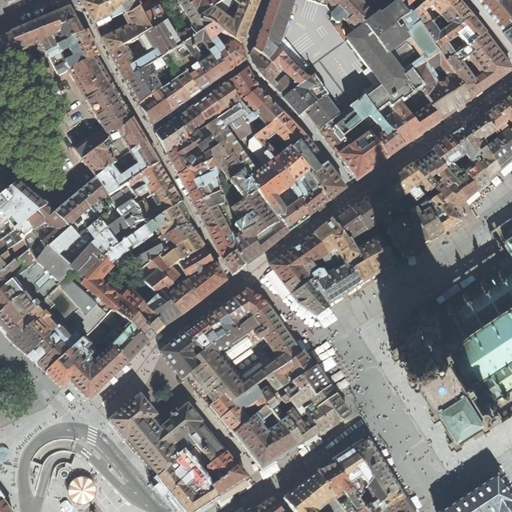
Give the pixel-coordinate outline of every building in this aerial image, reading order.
[(102,41),(109,55),(124,46),(137,39),(150,32),(139,10),(124,18),(129,28),(113,36),(106,23),(111,20),(112,21),(123,15),(119,7),(132,0),(90,0),(83,4),(93,25),(102,41)] [(138,5),(135,0),(132,0),(119,7),(123,15),(124,18),(139,10),(141,9),(138,5)] [(186,0),(183,0),(179,2),(192,26),(181,34),(182,36),(180,38),(183,44),(203,31),(207,28),(212,25),(199,17),(191,3),(189,4),(186,0)] [(199,17),(223,0),(186,0),(189,4),(191,3),(199,17)] [(223,0),(199,17),(212,25),(222,33),(233,41),(241,47),(254,14),(259,0),(223,0)] [(281,96),(284,98),(308,79),(274,48),(277,45),(292,0),(306,0),(320,5),(324,0),(270,0),(253,50),(260,56),(261,55),(279,73),(280,73),(283,75),(288,80),(290,85),(280,94),(281,96)] [(324,0),(335,11),(331,15),(331,19),(335,23),(339,23),(342,20),(344,21),(345,21),(356,33),(363,27),(398,2),(396,0),(375,17),(368,10),(358,0),(324,0)] [(396,0),(398,2),(408,16),(409,17),(414,12),(409,5),(415,0),(418,0),(422,5),(426,1),(427,1),(428,0),(396,0)] [(456,0),(428,0),(427,1),(426,1),(422,5),(414,12),(409,17),(398,24),(401,28),(401,29),(405,34),(419,24),(423,29),(431,24),(424,13),(431,6),(440,17),(458,3),(456,0)] [(511,21),(511,0),(480,0),(490,11),(504,28),(511,21)] [(423,91),(452,73),(445,63),(433,45),(423,29),(419,24),(405,34),(401,29),(398,31),(395,26),(398,24),(398,23),(408,16),(398,2),(363,27),(387,58),(389,55),(407,42),(419,59),(409,68),(421,87),(423,91)] [(465,10),(458,3),(440,17),(448,27),(438,34),(431,24),(423,29),(433,45),(443,39),(454,32),(472,18),(465,10)] [(166,22),(158,8),(144,16),(151,31),(166,22)] [(28,26),(10,34),(13,42),(21,38),(26,49),(36,45),(41,42),(46,52),(55,48),(51,41),(53,40),(53,39),(52,37),(55,36),(59,44),(81,33),(76,24),(68,9),(38,22),(28,26)] [(478,25),(472,18),(454,32),(443,39),(433,45),(445,63),(464,49),(461,46),(458,48),(452,40),(457,36),(467,48),(485,34),(478,25)] [(124,81),(180,46),(166,22),(151,31),(150,32),(137,39),(146,53),(133,61),(124,46),(109,55),(115,65),(124,81)] [(219,55),(229,72),(245,61),(243,53),(241,47),(233,41),(222,48),(215,38),(222,33),(212,25),(207,28),(203,31),(208,38),(219,55)] [(403,100),(421,87),(409,68),(402,72),(389,55),(387,58),(363,27),(356,33),(347,40),(382,86),(365,99),(376,112),(387,104),(399,95),(401,99),(403,100)] [(208,38),(203,31),(183,44),(197,64),(210,85),(221,78),(229,72),(219,55),(208,38)] [(84,39),(81,33),(59,44),(55,46),(55,48),(46,52),(49,58),(53,65),(59,76),(68,71),(65,63),(62,58),(88,45),(84,39)] [(5,36),(0,38),(0,40),(7,57),(13,55),(18,52),(15,46),(13,42),(10,34),(5,36)] [(470,100),(492,84),(511,70),(511,68),(502,56),(485,34),(467,48),(464,50),(464,49),(445,63),(452,73),(470,100)] [(18,52),(26,49),(21,38),(13,42),(15,46),(18,52)] [(131,92),(138,105),(158,92),(161,90),(155,79),(156,78),(157,76),(154,72),(169,63),(178,77),(187,72),(197,64),(183,44),(180,46),(124,81),(131,92)] [(91,52),(88,45),(62,58),(65,63),(68,71),(95,58),(91,52)] [(261,74),(280,94),(290,85),(288,80),(283,75),(280,73),(279,73),(261,55),(260,56),(253,50),(253,49),(251,55),(254,65),(258,70),(261,74)] [(103,72),(95,58),(68,71),(76,84),(84,99),(85,100),(111,85),(110,84),(103,72)] [(197,64),(187,72),(200,92),(205,88),(210,85),(197,64)] [(238,75),(227,83),(240,103),(241,101),(258,89),(252,78),(247,69),(238,75)] [(187,72),(178,77),(176,79),(190,99),(195,96),(200,92),(187,72)] [(470,100),(452,73),(423,91),(431,105),(440,121),(455,111),(470,100)] [(299,116),(305,112),(321,99),(325,97),(327,95),(314,75),(308,79),(284,98),(291,107),(299,116)] [(164,87),(161,90),(158,92),(170,113),(181,105),(190,99),(176,79),(173,76),(162,83),(164,87)] [(219,89),(210,95),(223,114),(231,109),(227,102),(231,99),(235,106),(240,103),(227,83),(219,89)] [(123,107),(111,85),(85,100),(97,119),(103,129),(109,139),(132,120),(123,107)] [(263,94),(258,89),(241,101),(253,115),(270,101),(263,94)] [(143,113),(151,126),(161,119),(170,113),(158,92),(138,105),(143,113)] [(511,93),(501,102),(505,107),(511,116),(511,93)] [(202,101),(193,108),(203,123),(209,120),(211,123),(223,114),(210,95),(202,101)] [(421,135),(440,121),(431,105),(411,118),(398,101),(401,99),(399,95),(387,104),(393,113),(383,120),(405,146),(421,135)] [(312,122),(319,131),(328,124),(331,121),(339,115),(325,97),(321,99),(305,112),(312,122)] [(398,151),(405,146),(383,120),(376,112),(365,99),(364,97),(344,112),(339,115),(331,121),(333,124),(343,136),(362,122),(370,116),(381,132),(378,133),(380,135),(374,139),(388,158),(398,151)] [(211,123),(204,128),(217,147),(226,159),(232,155),(281,222),(288,232),(300,224),(308,218),(300,195),(294,186),(274,161),(253,138),(249,141),(248,147),(264,168),(256,174),(234,143),(253,130),(249,124),(258,118),(267,127),(283,114),(275,106),(270,101),(253,115),(241,101),(240,103),(235,106),(231,109),(223,114),(211,123)] [(496,105),(492,108),(499,120),(504,127),(505,129),(506,128),(508,132),(511,137),(511,116),(505,107),(501,102),(496,105)] [(161,143),(167,154),(192,136),(204,128),(201,126),(204,124),(203,123),(193,108),(174,121),(156,134),(161,143)] [(487,113),(482,117),(493,133),(495,136),(501,131),(505,129),(504,127),(499,120),(492,108),(487,113)] [(289,121),(283,114),(267,127),(253,138),(274,161),(277,158),(275,155),(276,151),(265,139),(274,132),(287,146),(290,149),(299,141),(301,142),(305,138),(302,135),(299,131),(289,121)] [(474,122),(463,129),(473,146),(482,140),(493,133),(482,117),(474,122)] [(133,123),(132,120),(109,139),(96,149),(82,160),(90,170),(96,178),(129,153),(145,142),(133,123)] [(319,131),(357,180),(376,167),(388,158),(374,139),(362,122),(343,136),(333,124),(330,126),(328,124),(319,131)] [(204,128),(192,136),(203,156),(209,152),(217,147),(204,128)] [(511,161),(511,137),(508,132),(506,128),(505,129),(501,131),(503,134),(496,139),(486,146),(482,140),(473,146),(478,153),(484,149),(499,172),(511,161)] [(103,129),(89,140),(96,149),(109,139),(103,129)] [(457,134),(449,138),(463,157),(461,158),(465,163),(467,167),(474,161),(480,156),(478,153),(473,146),(463,129),(457,134)] [(203,156),(192,136),(167,154),(170,160),(172,165),(185,157),(186,159),(189,158),(192,158),(195,158),(203,156)] [(317,153),(305,138),(301,142),(299,141),(290,149),(309,172),(308,173),(328,202),(338,195),(345,190),(325,164),(317,170),(313,164),(309,159),(317,153)] [(440,145),(431,152),(442,168),(444,170),(445,171),(450,176),(456,184),(466,177),(462,171),(455,162),(459,159),(462,164),(465,163),(461,158),(463,157),(449,138),(440,145)] [(79,156),(82,160),(96,149),(89,140),(82,145),(74,150),(79,156)] [(151,153),(145,142),(129,153),(96,178),(95,179),(107,197),(111,194),(114,197),(121,208),(127,204),(136,199),(131,190),(129,187),(127,184),(146,171),(158,165),(151,153)] [(320,208),(328,202),(308,173),(309,172),(290,149),(287,146),(284,149),(286,151),(277,158),(274,161),(294,186),(300,195),(308,218),(320,208)] [(244,200),(231,209),(240,222),(235,225),(240,233),(232,237),(237,254),(246,265),(263,253),(273,245),(288,232),(281,222),(232,155),(226,159),(217,147),(209,152),(211,161),(214,172),(221,168),(244,200)] [(494,177),(499,172),(484,149),(478,153),(480,156),(474,161),(488,182),(494,177)] [(176,171),(178,176),(190,168),(191,170),(206,163),(211,161),(209,152),(203,156),(204,159),(195,163),(192,158),(189,158),(186,159),(185,157),(172,165),(176,171)] [(424,183),(430,190),(431,191),(439,183),(441,181),(437,177),(445,171),(444,170),(442,168),(431,152),(421,159),(411,166),(423,183),(424,183)] [(183,184),(189,195),(212,183),(210,180),(216,178),(214,172),(211,161),(206,163),(191,170),(190,168),(178,176),(183,184)] [(483,186),(488,182),(474,161),(467,167),(462,171),(466,177),(467,176),(477,191),(483,186)] [(162,171),(158,165),(146,171),(127,184),(129,187),(132,187),(140,181),(141,184),(131,190),(136,199),(167,179),(163,172),(162,171)] [(406,170),(401,173),(414,189),(416,188),(421,185),(423,188),(419,192),(421,195),(422,197),(430,190),(424,183),(423,183),(411,166),(406,170)] [(471,196),(477,191),(467,176),(466,177),(456,184),(450,176),(445,171),(437,177),(441,181),(439,183),(440,184),(442,184),(449,190),(453,187),(454,188),(465,201),(471,196)] [(393,179),(383,186),(396,203),(400,207),(396,210),(402,218),(409,214),(414,210),(419,207),(414,200),(421,195),(419,192),(416,188),(414,189),(401,173),(393,179)] [(191,199),(194,204),(221,192),(216,178),(210,180),(212,183),(189,195),(191,199)] [(102,205),(114,197),(111,194),(107,197),(95,179),(73,198),(58,210),(73,225),(90,210),(99,222),(110,214),(102,205)] [(0,242),(17,229),(33,216),(46,207),(30,193),(18,183),(7,192),(0,196),(0,210),(1,212),(0,213),(2,215),(0,215),(0,242)] [(175,194),(170,184),(151,195),(135,206),(140,211),(140,210),(150,223),(181,203),(175,194)] [(458,207),(465,201),(454,188),(453,187),(449,190),(442,184),(440,184),(434,192),(432,194),(434,196),(437,194),(439,196),(440,196),(447,205),(452,212),(458,207)] [(366,198),(351,209),(366,231),(378,223),(380,222),(384,229),(390,239),(403,259),(416,251),(427,244),(409,214),(402,218),(396,210),(400,207),(396,203),(383,186),(378,189),(366,198)] [(212,238),(233,276),(239,270),(246,265),(237,254),(232,237),(231,229),(228,231),(224,217),(223,214),(218,216),(214,207),(218,205),(224,203),(221,192),(194,204),(197,210),(212,238)] [(454,215),(452,212),(447,205),(440,196),(439,196),(420,208),(419,207),(414,210),(418,217),(420,216),(424,214),(429,211),(436,224),(443,234),(452,229),(453,228),(461,223),(454,215)] [(187,224),(187,214),(185,211),(181,203),(150,223),(144,228),(149,235),(155,230),(160,239),(168,235),(187,224)] [(218,216),(223,214),(218,205),(214,207),(218,216)] [(46,249),(48,248),(69,228),(53,214),(50,211),(46,207),(33,216),(17,229),(21,235),(22,236),(35,227),(42,221),(53,231),(40,242),(46,249)] [(342,216),(333,222),(347,242),(366,231),(351,209),(342,216)] [(103,258),(108,253),(117,246),(108,234),(99,222),(90,210),(73,225),(58,210),(53,214),(69,228),(48,248),(63,262),(75,271),(74,273),(83,280),(103,258)] [(140,211),(108,234),(117,246),(126,240),(144,228),(150,223),(140,210),(140,211)] [(432,241),(435,239),(420,216),(418,217),(414,210),(409,214),(427,244),(432,241)] [(439,237),(443,234),(436,224),(429,211),(424,214),(420,216),(435,239),(439,237)] [(511,220),(507,223),(506,224),(504,224),(504,225),(500,228),(498,229),(497,229),(496,230),(492,233),(490,233),(490,234),(492,235),(500,248),(498,249),(498,251),(490,256),(489,255),(488,257),(483,261),(481,260),(481,262),(475,266),(474,265),(473,267),(468,270),(466,270),(466,272),(461,275),(459,275),(459,276),(453,280),(452,280),(451,281),(446,285),(444,285),(444,286),(438,290),(437,290),(436,291),(432,294),(430,294),(430,295),(423,300),(421,299),(421,301),(423,301),(426,306),(425,307),(424,305),(417,310),(417,311),(417,312),(418,312),(419,314),(418,314),(419,315),(420,315),(421,317),(422,319),(421,320),(420,319),(419,321),(406,329),(404,326),(401,325),(400,324),(398,326),(397,324),(389,328),(394,336),(387,341),(387,342),(388,342),(391,347),(392,347),(393,347),(395,345),(396,345),(397,344),(399,343),(400,343),(400,344),(400,346),(401,346),(409,358),(409,360),(410,361),(411,360),(412,362),(404,367),(405,368),(409,374),(410,374),(410,373),(413,371),(413,372),(414,371),(417,369),(418,370),(417,371),(417,373),(418,372),(432,394),(431,395),(433,396),(434,395),(435,397),(431,399),(427,402),(427,403),(428,403),(431,408),(431,409),(432,408),(433,408),(436,406),(439,404),(440,405),(440,408),(441,407),(445,413),(449,420),(448,421),(450,422),(451,422),(451,423),(448,425),(444,428),(444,429),(445,429),(448,434),(450,434),(450,433),(452,432),(453,432),(453,431),(455,430),(456,431),(458,433),(458,434),(461,438),(468,434),(467,432),(470,430),(471,431),(471,429),(476,426),(478,427),(478,425),(483,422),(485,422),(485,420),(488,419),(489,420),(492,418),(495,416),(494,415),(496,414),(498,417),(500,420),(501,422),(501,423),(503,424),(503,422),(505,421),(508,419),(510,418),(511,418),(511,417),(511,416),(511,220)] [(324,230),(314,237),(324,251),(329,258),(335,254),(339,261),(333,264),(337,271),(349,263),(356,259),(352,250),(350,246),(347,242),(333,222),(324,230)] [(191,230),(187,224),(168,235),(160,239),(159,239),(163,245),(136,259),(139,271),(139,272),(142,269),(146,266),(152,262),(159,257),(172,250),(195,236),(191,230)] [(144,228),(126,240),(131,248),(140,241),(149,235),(144,228)] [(0,248),(21,235),(17,229),(0,242),(0,248)] [(0,257),(0,273),(6,268),(29,249),(37,261),(46,250),(46,249),(40,242),(34,234),(25,239),(6,252),(0,257)] [(199,243),(195,236),(172,250),(174,253),(162,260),(163,261),(171,257),(179,255),(182,260),(183,261),(186,259),(203,249),(199,243)] [(314,237),(295,251),(273,267),(284,282),(286,285),(293,294),(311,280),(314,284),(337,271),(333,264),(329,258),(324,251),(314,237)] [(378,237),(352,250),(356,259),(357,259),(359,258),(361,261),(351,267),(361,284),(379,274),(394,264),(378,237)] [(103,258),(109,265),(131,248),(126,240),(117,246),(108,253),(103,258)] [(11,283),(0,291),(0,312),(0,313),(23,294),(24,295),(26,293),(46,278),(46,277),(63,262),(48,248),(46,249),(46,250),(37,261),(37,262),(26,270),(15,280),(11,283)] [(6,268),(0,273),(0,291),(11,283),(6,277),(19,267),(18,266),(22,263),(26,270),(37,262),(37,261),(29,249),(6,268)] [(203,249),(186,259),(187,260),(178,265),(188,282),(184,284),(200,302),(214,291),(224,283),(224,281),(216,268),(203,249)] [(162,262),(166,266),(168,270),(178,265),(177,263),(182,260),(179,255),(171,257),(163,261),(162,262)] [(163,261),(162,260),(159,257),(152,262),(160,272),(166,266),(162,262),(163,261)] [(88,286),(111,306),(116,301),(115,296),(102,285),(96,284),(106,273),(112,267),(109,265),(103,258),(83,280),(88,286)] [(200,302),(184,284),(172,295),(168,289),(172,286),(160,272),(152,262),(146,266),(154,275),(148,280),(143,270),(142,269),(139,272),(139,271),(135,273),(138,280),(140,282),(144,284),(149,289),(150,288),(151,289),(152,288),(155,291),(153,292),(157,297),(162,292),(166,298),(169,301),(181,316),(192,308),(200,302)] [(346,294),(361,284),(351,267),(349,263),(337,271),(314,284),(327,306),(346,294)] [(42,315),(21,335),(34,349),(56,330),(79,309),(85,318),(94,308),(98,305),(68,278),(60,286),(66,294),(48,308),(42,314),(42,315)] [(306,306),(317,314),(327,306),(314,284),(311,280),(293,294),(296,299),(306,306)] [(40,305),(14,328),(21,335),(42,315),(42,314),(48,308),(66,294),(60,286),(40,305)] [(113,308),(113,309),(124,320),(125,320),(130,324),(147,343),(152,338),(156,335),(138,316),(146,309),(138,299),(139,298),(130,287),(124,293),(116,301),(111,306),(113,308)] [(149,289),(139,298),(138,299),(146,309),(164,328),(172,322),(181,316),(169,301),(166,298),(162,292),(157,297),(153,292),(152,293),(149,289)] [(236,298),(232,301),(244,318),(247,322),(250,319),(251,320),(266,308),(264,304),(261,300),(245,292),(236,298)] [(23,294),(0,313),(14,328),(40,305),(36,301),(33,303),(26,293),(24,295),(23,294)] [(227,305),(220,309),(234,330),(235,331),(241,327),(238,322),(244,318),(232,301),(227,305)] [(44,358),(53,366),(73,349),(94,330),(108,314),(98,305),(94,308),(85,318),(86,321),(72,334),(56,346),(44,358)] [(194,359),(199,366),(198,367),(186,377),(197,391),(210,407),(224,396),(231,405),(255,388),(259,385),(265,379),(284,367),(303,353),(287,330),(269,306),(266,308),(251,320),(250,319),(247,322),(241,327),(235,331),(234,330),(216,342),(210,346),(202,353),(194,359)] [(34,349),(44,358),(56,346),(72,334),(86,321),(85,318),(79,309),(56,330),(34,349)] [(53,366),(68,380),(89,359),(90,357),(91,355),(91,348),(101,338),(104,340),(124,320),(113,309),(108,314),(94,330),(73,349),(53,366)] [(138,316),(156,335),(157,336),(161,332),(165,329),(164,328),(146,309),(138,316)] [(206,319),(203,322),(216,342),(234,330),(220,309),(216,312),(206,319)] [(0,313),(0,312),(0,329),(6,336),(14,328),(0,313)] [(184,335),(185,335),(197,348),(202,353),(210,346),(216,342),(203,322),(199,324),(188,332),(184,335)] [(126,332),(112,347),(128,363),(137,352),(139,351),(147,343),(130,324),(124,330),(126,332)] [(9,340),(13,344),(21,335),(14,328),(6,336),(9,340)] [(21,335),(13,344),(20,350),(27,356),(34,349),(21,335)] [(182,381),(186,377),(198,367),(189,355),(197,348),(185,335),(161,354),(178,376),(182,381)] [(128,363),(112,347),(94,364),(89,359),(68,380),(70,381),(75,387),(83,394),(88,400),(128,363)] [(34,349),(27,356),(31,360),(37,365),(44,358),(34,349)] [(308,360),(303,353),(284,367),(265,379),(275,393),(280,389),(282,387),(283,388),(290,383),(314,368),(308,360)] [(44,358),(37,365),(41,370),(46,373),(53,366),(44,358)] [(53,366),(46,373),(53,381),(62,389),(70,381),(68,380),(53,366)] [(321,378),(314,368),(290,383),(294,389),(284,395),(280,389),(275,393),(280,400),(286,396),(287,398),(290,396),(291,398),(306,388),(313,398),(328,388),(321,378)] [(280,426),(296,448),(299,445),(313,436),(317,434),(305,415),(297,420),(293,415),(292,414),(290,411),(285,405),(280,400),(275,393),(265,379),(259,385),(262,389),(264,388),(265,390),(259,394),(263,399),(266,405),(275,418),(280,426)] [(231,405),(234,408),(220,419),(228,429),(248,454),(261,470),(280,457),(296,448),(280,426),(266,434),(257,424),(267,417),(270,421),(275,418),(266,405),(263,399),(259,394),(255,388),(231,405)] [(345,416),(347,415),(346,413),(338,402),(328,388),(313,398),(306,388),(291,398),(289,401),(287,398),(286,396),(280,400),(285,405),(290,403),(294,408),(290,411),(292,414),(293,415),(297,420),(305,415),(317,434),(318,435),(334,424),(345,416)] [(215,414),(220,419),(234,408),(231,405),(224,396),(210,407),(215,414)] [(151,472),(157,479),(184,454),(200,473),(206,468),(225,452),(211,434),(187,405),(175,415),(162,426),(155,417),(155,416),(139,397),(109,422),(125,441),(126,440),(135,451),(151,472)] [(21,407),(27,419),(40,412),(34,401),(21,407)] [(359,445),(352,450),(371,479),(366,487),(374,501),(364,508),(367,511),(374,511),(376,510),(373,507),(398,491),(389,477),(368,442),(365,441),(359,445)] [(8,449),(6,448),(4,448),(2,448),(0,448),(0,461),(2,462),(5,462),(7,461),(9,460),(10,458),(11,456),(11,453),(10,451),(8,449)] [(343,456),(333,462),(358,500),(366,487),(371,479),(352,450),(343,456)] [(231,459),(225,452),(206,468),(200,473),(204,477),(207,482),(210,479),(207,476),(211,473),(218,482),(218,481),(237,466),(231,459)] [(181,508),(183,511),(194,511),(204,506),(217,498),(211,488),(210,487),(207,482),(204,477),(200,473),(184,454),(157,479),(170,495),(181,508)] [(324,467),(316,473),(333,497),(337,494),(339,497),(344,494),(347,499),(339,504),(345,511),(353,511),(362,506),(358,500),(333,462),(324,467)] [(247,479),(237,466),(218,481),(219,482),(211,488),(217,498),(234,487),(247,479)] [(61,471),(60,474),(61,477),(64,479),(67,477),(69,474),(67,471),(64,470),(61,471)] [(367,511),(364,508),(362,506),(353,511),(345,511),(339,504),(333,497),(316,473),(300,485),(283,499),(293,511),(367,511)] [(511,511),(511,508),(496,484),(495,483),(466,502),(464,503),(462,505),(451,511),(511,511)] [(400,495),(398,491),(373,507),(376,510),(374,511),(378,511),(383,511),(403,498),(400,495)] [(0,496),(0,511),(10,511),(6,507),(2,500),(2,499),(0,496)] [(401,511),(409,507),(403,498),(383,511),(401,511)] [(281,511),(279,509),(272,499),(261,506),(252,511),(281,511)]
